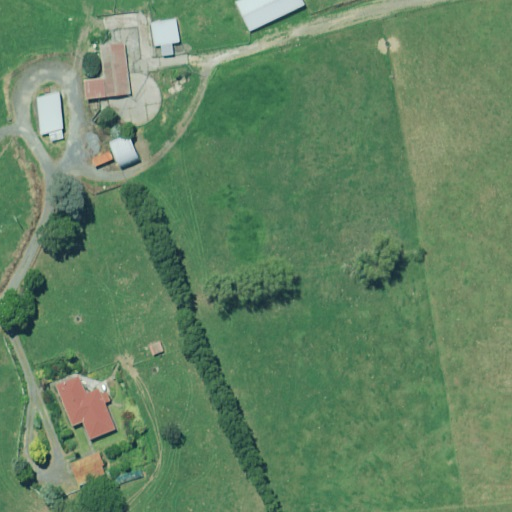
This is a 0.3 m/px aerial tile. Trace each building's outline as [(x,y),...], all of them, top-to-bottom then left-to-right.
[(307,5),(305,0),(243,0),(237,3),(251,32),(307,5)] [(182,42),(178,20),(153,24),(157,47),(163,45),(165,57),(176,55),(174,43),(182,42)] [(132,94),(125,45),(102,47),(106,79),(85,82),(88,100),(132,94)] [(66,139),(62,95),(39,97),(42,134),(52,134),(53,140),(66,139)] [(141,160),(131,136),(112,144),(122,168),(141,160)] [(101,144),(90,145),(90,157),(101,156),(101,144)] [(135,297),(129,276),(116,280),(122,301),(135,297)] [(166,352),(163,342),(151,346),(154,356),(166,352)] [(88,394),(81,376),(58,386),(74,427),(85,422),(92,440),(117,430),(101,389),(88,394)] [(109,475),(100,454),(72,466),(81,487),(109,475)]
